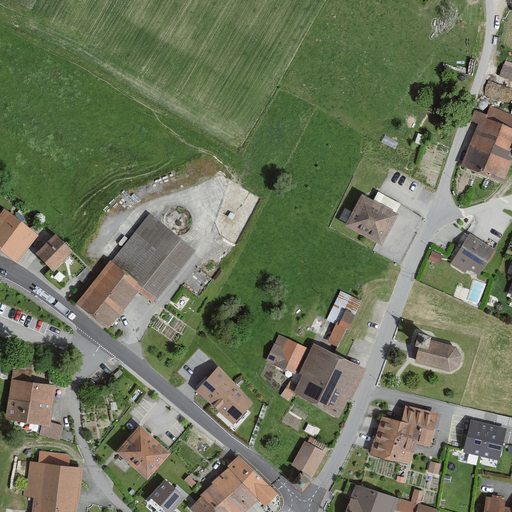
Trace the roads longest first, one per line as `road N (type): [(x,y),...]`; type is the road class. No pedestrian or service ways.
road 1 (unclassified): [(299,507),(352,428),(405,276),(438,215)]
road 2 (tertiary): [(299,507),(259,462),(104,338)]
road 3 (residential): [(438,215),(487,46),(488,0)]
road 4 (residential): [(127,511),(92,469),(78,428),(78,377),(104,338)]
road 5 (tertiary): [(104,338),(0,267)]
